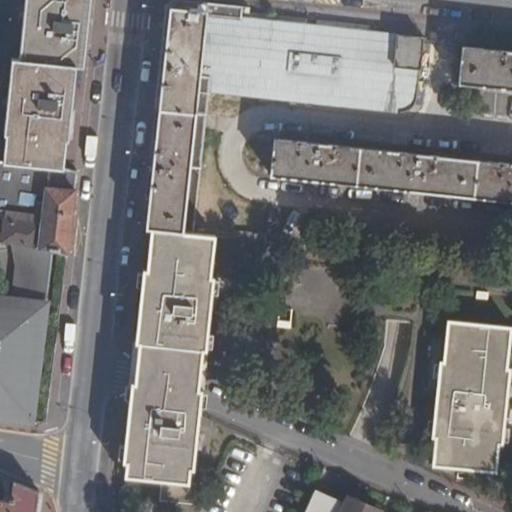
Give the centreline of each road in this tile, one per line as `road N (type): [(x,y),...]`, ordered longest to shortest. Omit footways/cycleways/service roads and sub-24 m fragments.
road 1 (residential): [(90,353),(464,511)]
road 2 (tertiary): [(129,0),(90,353)]
road 3 (tertiary): [(90,353),(77,481)]
